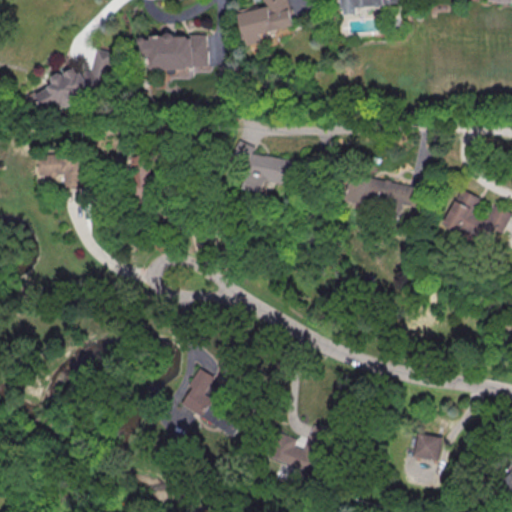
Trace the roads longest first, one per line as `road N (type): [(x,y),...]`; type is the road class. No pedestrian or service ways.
road 1 (residential): [(511,394),(405,377),(183,276)]
road 2 (residential): [(511,134),(481,127),(256,132)]
